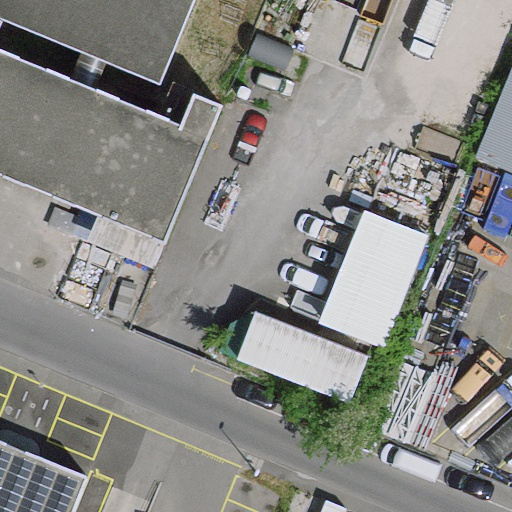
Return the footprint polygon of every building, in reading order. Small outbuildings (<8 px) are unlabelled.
[(0,0),(0,176),(174,248),(231,110),(207,100),(193,134),(0,55),(13,23),(175,89),(211,0),(0,0)] [(511,162),(511,100),(495,157),(511,162)] [(398,344),(443,231),(379,205),(334,318),(398,344)] [(364,400),(384,351),(270,306),(250,354),(364,400)] [(0,511),(89,511),(101,485),(0,443),(0,511)]
